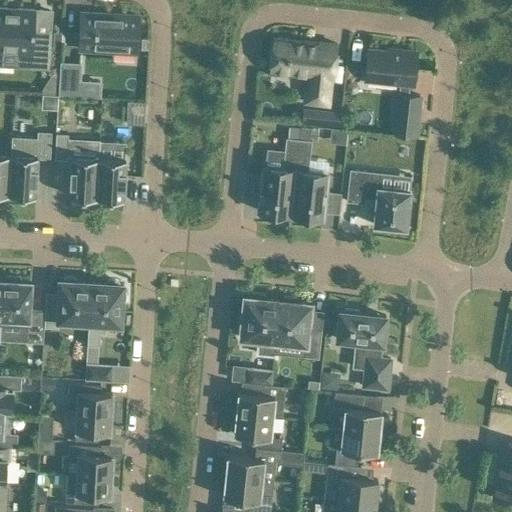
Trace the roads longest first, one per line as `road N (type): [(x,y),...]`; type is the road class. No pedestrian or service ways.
road 1 (residential): [(225,243),(254,28),(278,13),(432,30),(444,50),(422,273)]
road 2 (residential): [(134,511),(154,241)]
road 3 (residential): [(198,511),(225,243)]
road 4 (residential): [(154,241),(162,4),(155,0)]
road 5 (residential): [(448,277),(424,511)]
road 6 (residential): [(225,243),(422,273)]
road 7 (residential): [(0,232),(154,241)]
